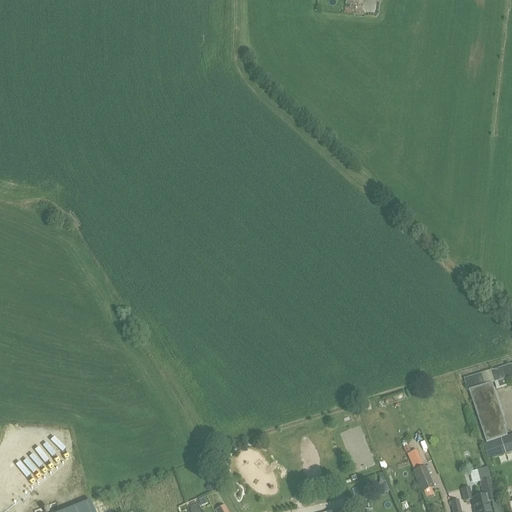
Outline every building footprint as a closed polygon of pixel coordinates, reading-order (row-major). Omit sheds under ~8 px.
[(511,364),(464,379),(468,391),(469,390),(487,444),(483,445),(489,461),(511,453),(511,435),(506,437),(502,426),(504,426),(490,383),(494,382),(496,389),(508,385),(507,381),(511,379),(511,364)] [(9,427),(9,436),(17,437),(17,427),(9,427)] [(51,466),(54,454),(43,451),(40,464),(51,466)] [(410,463),(414,472),(421,469),(424,467),(420,459),(417,451),(407,455),(410,463)] [(204,469),(210,466),(207,458),(200,462),(204,469)] [(421,469),(414,472),(413,472),(422,494),(435,488),(425,467),(424,467),(421,469)] [(480,483),(482,490),(493,488),(491,480),(488,468),(477,471),(480,483)] [(462,470),(456,472),(458,480),(464,479),(462,470)] [(464,503),(473,501),(472,499),(469,488),(462,489),(461,490),(464,503)] [(472,499),(473,501),(475,511),(490,511),(489,503),(496,501),(493,488),(482,490),(483,496),(472,499)] [(201,506),(207,504),(205,498),(199,500),(201,506)] [(450,502),(452,511),(461,511),(459,501),(450,502)]
